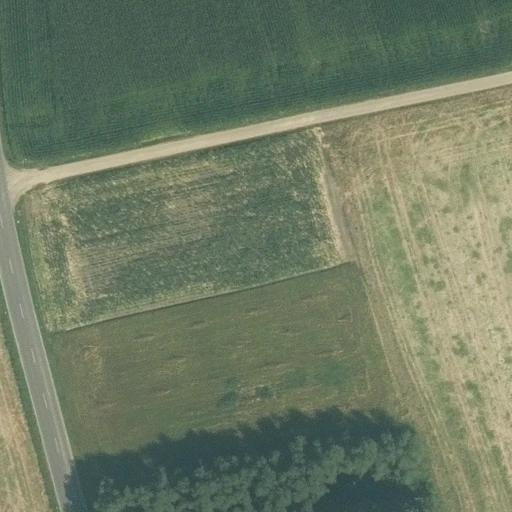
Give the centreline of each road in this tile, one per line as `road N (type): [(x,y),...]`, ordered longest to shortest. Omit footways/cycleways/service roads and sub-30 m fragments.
road 1 (track): [(511,85),(4,195)]
road 2 (tertiary): [(0,161),(96,511)]
